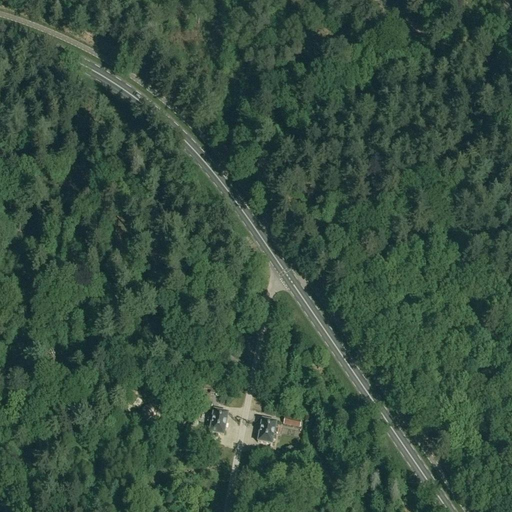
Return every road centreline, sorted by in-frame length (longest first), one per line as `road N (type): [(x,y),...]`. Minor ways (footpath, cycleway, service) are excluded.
road 1 (primary): [(286,276),(215,177),(144,107),(69,59),(0,29)]
road 2 (primary): [(449,511),(286,276)]
road 3 (track): [(511,134),(301,268)]
road 4 (residential): [(225,511),(269,289),(286,276)]
